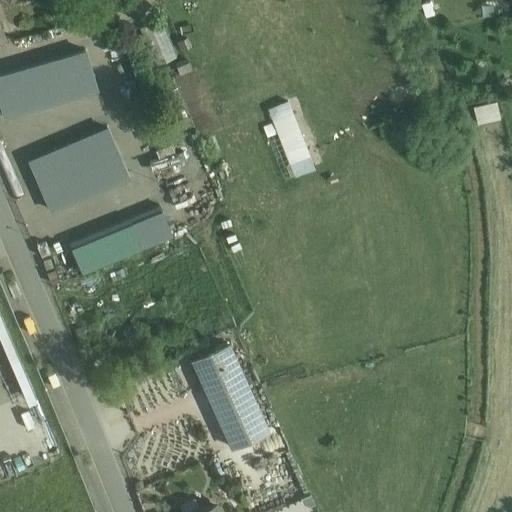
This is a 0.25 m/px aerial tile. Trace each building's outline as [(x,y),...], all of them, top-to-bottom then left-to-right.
[(162,19),(141,28),(157,68),(179,59),(162,19)] [(85,49),(0,74),(0,100),(4,115),(97,88),(85,49)] [(499,100),(475,105),(479,123),(503,117),(499,100)] [(292,101),(270,109),(276,124),(265,128),(269,139),(280,135),(297,179),(318,171),(292,101)] [(107,126),(29,160),(51,210),(129,176),(107,126)] [(159,205),(69,242),(82,271),(172,233),(159,205)] [(268,431),(229,343),(192,360),(232,447),(242,443),(257,436),(268,431)]
